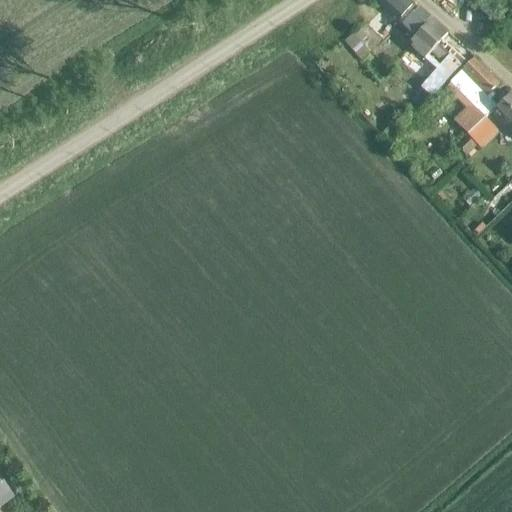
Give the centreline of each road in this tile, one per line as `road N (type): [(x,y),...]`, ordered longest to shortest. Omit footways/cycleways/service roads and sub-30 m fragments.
road 1 (unclassified): [(0,197),(306,0)]
road 2 (residential): [(511,83),(425,0)]
